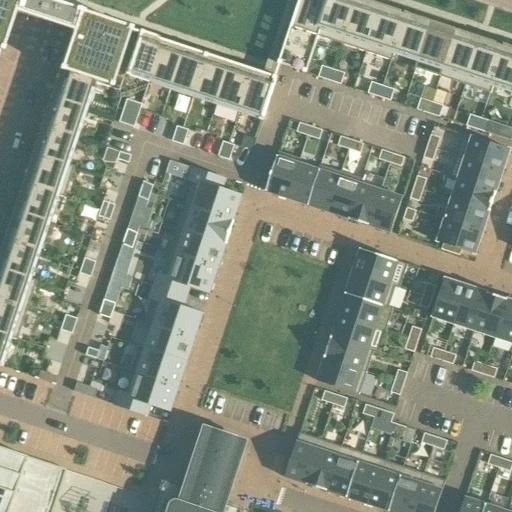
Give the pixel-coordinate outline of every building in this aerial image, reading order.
[(0,0),(0,41),(10,11),(41,22),(70,31),(57,70),(58,70),(108,86),(127,29),(95,18),(48,2),(42,0),(0,0)] [(299,0),(279,62),(305,71),(319,29),(318,28),(327,0),(299,0)] [(327,0),(318,28),(319,29),(342,36),(354,0),(327,0)] [(361,0),(354,0),(342,36),(367,44),(380,6),(361,0)] [(380,6),(367,44),(392,53),(405,14),(380,6)] [(405,14),(392,53),(416,61),(429,23),(405,14)] [(429,23),(416,61),(441,69),(454,31),(429,23)] [(137,30),(123,73),(146,80),(160,38),(137,30)] [(454,31),(441,69),(466,78),(479,39),(454,31)] [(160,38),(146,80),(169,88),(183,45),(160,38)] [(479,39),(466,78),(490,86),(503,47),(479,39)] [(183,45),(169,88),(192,96),(206,53),(183,45)] [(511,50),(503,47),(490,86),(511,92),(511,50)] [(206,53),(192,96),(215,103),(229,61),(206,53)] [(229,61),(215,103),(238,111),(252,68),(229,61)] [(324,65),(320,77),(328,80),(332,68),(324,65)] [(252,68),(238,111),(261,119),(275,76),(252,68)] [(332,68),(328,80),(336,82),(339,71),(332,68)] [(59,71),(49,98),(84,110),(93,82),(59,71)] [(374,82),(370,93),(378,96),(381,85),(374,82)] [(381,85),(378,96),(385,99),(389,87),(381,85)] [(49,98),(40,126),(75,138),(84,110),(49,98)] [(124,98),(120,110),(127,112),(131,100),(124,98)] [(423,98),(419,110),(427,112),(431,101),(423,98)] [(131,100),(127,112),(135,115),(139,103),(131,100)] [(431,101),(427,112),(434,115),(438,104),(431,101)] [(120,110),(116,121),(123,124),(127,112),(120,110)] [(127,112),(123,124),(131,126),(135,115),(127,112)] [(472,115),(468,126),(476,129),(480,117),(472,115)] [(480,117),(476,129),(484,131),(487,120),(480,117)] [(300,123),(297,133),(308,136),(311,127),(300,123)] [(176,125),(173,133),(184,137),(187,129),(176,125)] [(40,126),(30,155),(65,166),(75,138),(40,126)] [(311,127),(308,136),(319,140),(323,131),(311,127)] [(173,133),(170,141),(182,144),(184,137),(173,133)] [(431,135),(427,147),(437,150),(440,138),(431,135)] [(463,135),(456,156),(503,172),(510,150),(463,135)] [(341,137),(338,146),(349,150),(352,141),(341,137)] [(221,141),(219,148),(230,152),(232,144),(221,141)] [(352,141),(349,150),(361,154),(364,144),(352,141)] [(427,147),(423,158),(433,161),(437,150),(427,147)] [(219,148),(216,156),(227,159),(230,152),(219,148)] [(382,150),(379,160),(390,164),(393,154),(382,150)] [(127,164),(130,156),(118,152),(116,160),(127,164)] [(279,152),(266,192),(287,199),(299,163),(301,159),(279,152)] [(393,154),(390,164),(401,167),(405,158),(393,154)] [(30,155),(21,183),(56,195),(65,166),(30,155)] [(456,156),(449,176),(458,179),(496,192),(503,172),(456,156)] [(299,163),(287,199),(308,206),(320,170),(299,163)] [(320,170),(308,206),(328,213),(342,173),(321,166),(320,170)] [(200,185),(192,207),(235,221),(243,196),(223,190),(227,179),(197,170),(192,182),(200,185)] [(342,173),(328,213),(349,220),(361,184),(362,179),(342,173)] [(417,176),(414,188),(423,191),(427,179),(417,176)] [(458,179),(451,200),(489,213),(496,192),(458,179)] [(142,182),(140,190),(151,194),(154,186),(142,182)] [(21,183),(11,212),(46,223),(56,195),(21,183)] [(361,184),(349,220),(369,227),(381,191),(361,184)] [(414,188),(410,199),(419,202),(423,191),(414,188)] [(140,190),(137,197),(148,201),(151,194),(140,190)] [(381,191),(369,227),(391,234),(403,198),(381,191)] [(451,200),(444,221),(482,233),(489,213),(451,200)] [(102,202),(100,210),(111,213),(114,206),(102,202)] [(192,207),(184,231),(227,245),(235,221),(192,207)] [(407,208),(403,219),(413,222),(416,211),(407,208)] [(100,210),(98,217),(109,221),(111,213),(100,210)] [(11,212),(2,240),(37,252),(46,223),(11,212)] [(457,257),(458,254),(459,255),(460,251),(474,255),(474,254),(475,255),(482,233),(444,221),(443,223),(442,223),(436,243),(443,246),(441,251),(457,257)] [(126,230),(124,238),(135,242),(138,234),(126,230)] [(184,231),(176,255),(219,269),(227,245),(184,231)] [(124,238),(121,246),(132,250),(135,242),(124,238)] [(2,240),(0,245),(0,271),(27,280),(37,252),(2,240)] [(361,249),(353,272),(396,286),(395,287),(399,289),(399,287),(401,284),(407,265),(361,249)] [(162,275),(158,288),(187,297),(190,287),(211,294),(219,269),(176,255),(169,277),(162,275)] [(83,259),(81,267),(92,270),(95,262),(83,259)] [(81,267),(79,274),(90,278),(92,270),(81,267)] [(0,271),(0,302),(18,308),(27,280),(0,271)] [(353,272),(346,294),(388,308),(389,307),(395,287),(396,286),(353,272)] [(445,279),(432,317),(454,324),(467,286),(445,279)] [(427,284),(423,295),(432,298),(436,286),(427,284)] [(467,286),(454,324),(475,331),(487,293),(467,286)] [(160,303),(152,325),(195,339),(204,315),(184,308),(187,297),(158,288),(154,301),(160,303)] [(487,293),(475,331),(495,338),(508,300),(487,293)] [(346,294),(339,315),(386,331),(393,309),(393,308),(389,307),(388,308),(346,294)] [(423,295),(419,306),(428,309),(432,298),(423,295)] [(103,300),(100,308),(112,312),(114,304),(103,300)] [(511,301),(508,300),(495,338),(511,343),(511,301)] [(0,302),(0,334),(8,337),(18,308),(0,302)] [(100,308),(98,315),(109,319),(112,312),(100,308)] [(339,315),(331,337),(374,351),(374,352),(378,354),(379,352),(386,331),(339,315)] [(65,316),(62,323),(73,327),(76,320),(65,316)] [(62,323),(59,331),(71,335),(73,327),(62,323)] [(152,325),(145,349),(188,363),(195,339),(152,325)] [(413,327),(409,338),(418,341),(422,330),(413,327)] [(331,337),(324,359),(367,373),(374,352),(374,351),(331,337)] [(409,338),(405,350),(414,353),(418,341),(409,338)] [(98,352),(87,348),(85,356),(96,360),(98,352)] [(434,348),(431,358),(442,361),(445,352),(434,348)] [(145,349),(137,373),(180,387),(188,363),(145,349)] [(445,352),(442,361),(453,365),(456,356),(445,352)] [(324,359),(317,381),(359,395),(360,395),(367,373),(324,359)] [(475,362),(472,371),(483,375),(486,366),(475,362)] [(486,366),(483,375),(494,379),(497,369),(486,366)] [(38,370),(34,378),(55,385),(58,377),(38,370)] [(398,371),(395,382),(404,385),(408,374),(398,371)] [(123,393),(118,407),(148,416),(151,406),(171,412),(180,387),(137,373),(129,395),(123,393)] [(395,382),(391,393),(400,396),(404,385),(395,382)] [(75,383),(73,392),(92,398),(95,390),(75,383)] [(325,392),(322,401),(333,405),(336,395),(325,392)] [(336,395),(333,405),(345,408),(348,399),(336,395)] [(366,405),(363,415),(374,418),(377,409),(366,405)] [(377,409),(374,418),(386,422),(389,413),(377,409)] [(395,424),(392,433),(404,437),(406,428),(395,424)] [(300,433),(285,478),(307,485),(321,440),(300,433)] [(425,434),(422,443),(433,447),(436,438),(425,434)] [(245,511),(246,511),(231,506),(238,483),(248,451),(202,435),(192,468),(185,491),(164,484),(158,502),(154,511),(245,511)] [(436,438),(433,447),(444,451),(447,441),(436,438)] [(321,440),(307,485),(327,492),(342,447),(321,440)] [(342,447),(327,492),(348,499),(363,454),(352,450),(342,447)] [(0,448),(0,511),(51,511),(65,470),(0,448)] [(363,454),(348,499),(368,505),(383,460),(363,454)] [(491,455),(488,465),(499,468),(502,459),(491,455)] [(511,462),(502,459),(499,468),(510,472),(511,467),(511,462)] [(383,460),(368,505),(388,511),(404,467),(383,460)] [(404,467),(388,511),(411,511),(424,474),(404,467)] [(424,474),(411,511),(435,511),(446,481),(424,474)] [(465,498),(460,511),(484,511),(487,505),(465,498)]
